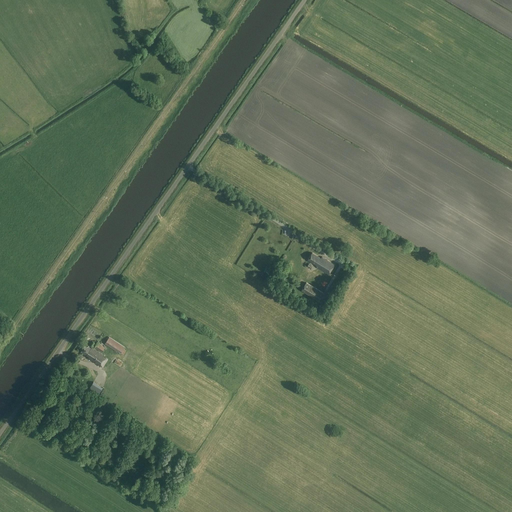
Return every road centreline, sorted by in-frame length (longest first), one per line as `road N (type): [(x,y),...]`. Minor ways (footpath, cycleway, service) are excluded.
road 1 (residential): [(47,366),(305,0)]
road 2 (track): [(246,0),(0,355)]
